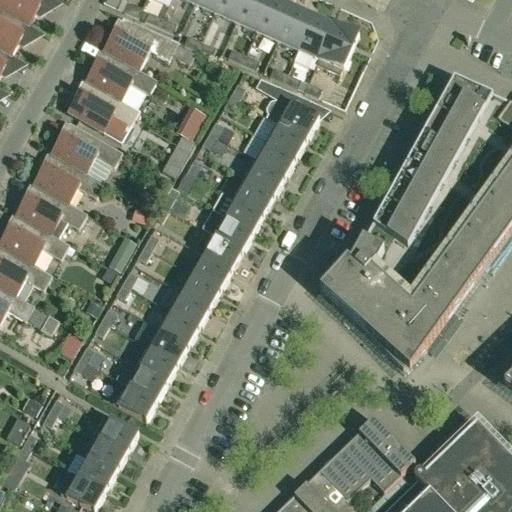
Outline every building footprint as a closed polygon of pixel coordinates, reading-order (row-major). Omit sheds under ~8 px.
[(0,0),(0,12),(26,27),(29,29),(41,9),(37,7),(41,0),(0,0)] [(215,17),(222,0),(197,0),(194,7),(215,17)] [(236,26),(247,0),(222,0),(215,17),(236,26)] [(257,35),(272,1),(269,0),(247,0),(236,26),(257,35)] [(278,45),(293,10),(272,1),(257,35),(278,45)] [(138,22),(142,13),(128,7),(124,16),(138,22)] [(298,54),(314,20),(293,10),(278,45),(298,54)] [(0,12),(0,52),(8,57),(12,59),(23,39),(20,37),(26,27),(0,12)] [(159,31),(163,22),(149,16),(145,25),(159,31)] [(319,63),(335,29),(314,20),(298,54),(319,63)] [(163,22),(159,31),(173,37),(177,29),(163,22)] [(178,50),(179,47),(138,28),(130,43),(116,35),(104,56),(118,64),(118,63),(139,75),(139,74),(150,56),(168,66),(172,60),(190,70),(197,58),(178,50)] [(319,63),(316,68),(340,79),(343,74),(344,75),(359,40),(335,29),(319,63)] [(198,55),(202,46),(188,40),(184,49),(198,55)] [(202,46),(198,55),(212,61),(216,53),(202,46)] [(0,52),(0,79),(6,69),(3,67),(8,57),(0,52)] [(242,68),(246,60),(232,53),(228,62),(242,68)] [(246,60),(242,68),(256,75),(260,66),(246,60)] [(158,85),(139,74),(139,75),(118,63),(118,64),(112,73),(98,65),(86,86),(100,94),(101,94),(121,106),(122,105),(131,90),(149,100),(158,85)] [(284,87),(288,78),(274,72),(270,81),(284,87)] [(288,78),(284,87),(298,93),(301,84),(288,78)] [(511,109),(454,83),(351,270),(348,267),(320,298),(365,337),(404,378),(406,375),(410,378),(411,377),(511,238),(511,109)] [(230,101),(239,105),(246,92),(238,87),(230,101)] [(319,103),(322,94),(308,88),(304,96),(319,103)] [(320,126),(305,117),(311,106),(279,92),(275,98),(277,103),(271,103),(267,111),(269,117),(266,122),(276,128),(276,127),(309,145),(320,126)] [(136,113),(122,105),(121,106),(101,94),(100,94),(95,104),(81,96),(69,117),(122,148),(140,116),(136,113)] [(231,119),(239,105),(230,101),(223,114),(231,119)] [(209,138),(217,143),(225,130),(216,125),(209,138)] [(298,164),(309,145),(276,127),(276,128),(265,146),(298,164)] [(199,136),(186,129),(180,140),(192,147),(199,136)] [(87,178),(96,162),(114,173),(123,157),(84,135),(78,146),(64,138),(52,159),(66,167),(66,166),(87,178)] [(210,156),(217,143),(209,138),(201,151),(210,156)] [(196,149),(182,141),(176,151),(190,159),(196,149)] [(287,183),(298,164),(265,146),(255,164),(287,183)] [(187,176),(196,181),(203,167),(195,163),(187,176)] [(276,202),(287,183),(255,164),(244,183),(276,202)] [(105,188),(87,178),(66,166),(66,167),(60,177),(46,169),(34,190),(48,198),(48,197),(69,209),(69,208),(78,193),(97,203),(105,188)] [(188,194),(196,181),(187,176),(180,189),(188,194)] [(266,220),(276,202),(244,183),(233,202),(266,220)] [(156,195),(146,203),(152,211),(162,204),(156,195)] [(169,215),(175,203),(177,200),(169,196),(161,210),(169,215)] [(88,219),(69,208),(69,209),(48,197),(48,198),(42,207),(28,199),(16,220),(30,228),(31,228),(51,240),(52,239),(61,224),(79,234),(88,219)] [(255,239),(266,220),(233,202),(237,205),(227,222),(227,223),(255,239)] [(162,226),(169,215),(161,210),(154,222),(162,226)] [(151,216),(140,213),(136,225),(147,228),(147,227),(151,216)] [(227,223),(227,222),(213,214),(202,234),(205,236),(244,258),(255,239),(227,223)] [(70,250),(52,239),(51,240),(31,228),(30,228),(25,238),(11,230),(0,248),(0,251),(13,259),(13,258),(34,270),(43,254),(61,265),(70,250)] [(233,276),(244,258),(205,236),(195,254),(205,260),(233,276)] [(144,251),(153,255),(160,242),(152,237),(144,251)] [(145,269),(153,255),(144,251),(137,264),(145,269)] [(52,280),(34,270),(13,258),(13,259),(7,269),(0,264),(0,291),(16,301),(17,301),(25,285),(44,296),(52,280)] [(223,295),(233,276),(205,260),(195,278),(194,279),(223,295)] [(125,270),(118,266),(113,274),(120,278),(125,270)] [(106,279),(107,283),(116,288),(119,282),(120,281),(108,274),(106,279)] [(123,288),(131,293),(139,280),(130,275),(123,288)] [(194,279),(195,278),(191,276),(179,295),(212,314),(223,295),(194,279)] [(124,306),(131,293),(123,288),(115,301),(124,306)] [(35,311),(17,301),(16,301),(0,291),(0,329),(8,316),(26,326),(27,325),(41,333),(41,335),(51,341),(60,326),(34,312),(35,311)] [(201,333),(212,314),(179,295),(169,314),(201,333)] [(94,307),(92,306),(89,311),(90,315),(98,319),(102,311),(94,307)] [(102,326),(110,330),(116,319),(108,314),(102,326)] [(199,337),(201,333),(169,314),(158,333),(165,337),(190,351),(199,337)] [(103,342),(110,330),(102,326),(95,337),(103,342)] [(190,351),(165,337),(158,333),(156,337),(147,352),(180,370),(190,351)] [(80,363),(88,368),(95,356),(87,351),(80,363)] [(169,389),(180,370),(147,352),(136,370),(169,389)] [(82,379),(88,368),(80,363),(74,375),(82,379)] [(126,389),(158,408),(169,389),(136,370),(127,365),(117,383),(124,387),(126,388),(126,389)] [(126,389),(126,388),(124,387),(113,407),(147,427),(158,408),(126,389)] [(50,416),(58,420),(64,409),(56,404),(50,416)] [(51,432),(58,420),(50,416),(43,427),(51,432)] [(95,442),(128,460),(139,441),(105,421),(93,441),(95,443),(95,442)] [(511,511),(511,462),(478,427),(454,450),(425,477),(424,476),(423,475),(422,475),(421,474),(420,474),(418,475),(417,475),(416,476),(415,477),(415,478),(414,479),(414,480),(414,482),(415,483),(416,484),(417,485),(389,511),(511,511)] [(283,511),(356,511),(349,505),(371,484),(384,498),(415,468),(380,431),(367,444),(360,437),(283,511)] [(23,450),(31,455),(38,443),(30,438),(23,450)] [(117,479),(128,460),(95,442),(95,443),(84,461),(88,464),(89,463),(117,479)] [(24,466),(31,455),(23,450),(16,462),(24,466)] [(106,498),(117,479),(89,463),(88,464),(79,481),(78,482),(106,498)] [(78,482),(79,481),(72,477),(61,498),(85,511),(98,511),(106,498),(78,482)]
